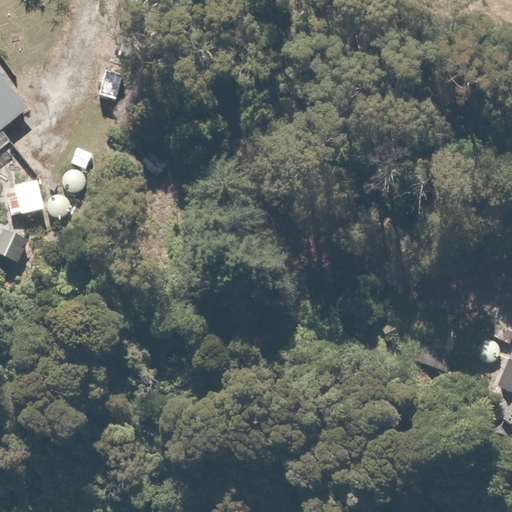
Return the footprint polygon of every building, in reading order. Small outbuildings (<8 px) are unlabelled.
[(122,71),(101,67),(95,93),(117,98),(122,71)] [(0,128),(24,108),(0,78),(0,128)] [(31,171),(0,179),(0,184),(6,208),(39,200),(31,171)] [(85,184),(65,172),(37,217),(57,229),(85,184)] [(511,335),(490,386),(511,395),(511,335)] [(448,361),(419,347),(412,361),(441,375),(448,361)]
